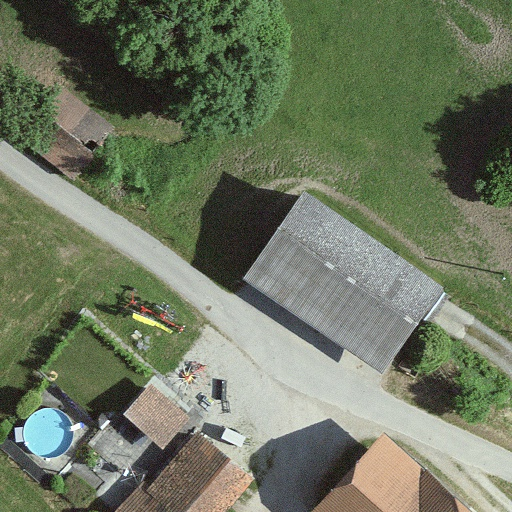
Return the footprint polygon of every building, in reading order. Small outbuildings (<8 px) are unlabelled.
[(11,132),(68,176),(106,128),(49,84),(11,132)] [(429,283),(289,192),(231,280),(370,371),(429,283)] [(117,417),(155,447),(179,417),(141,387),(117,417)] [(472,511),(386,434),(315,511),(472,511)] [(115,511),(219,511),(247,479),(193,436),(146,493),(137,486),(115,511)]
